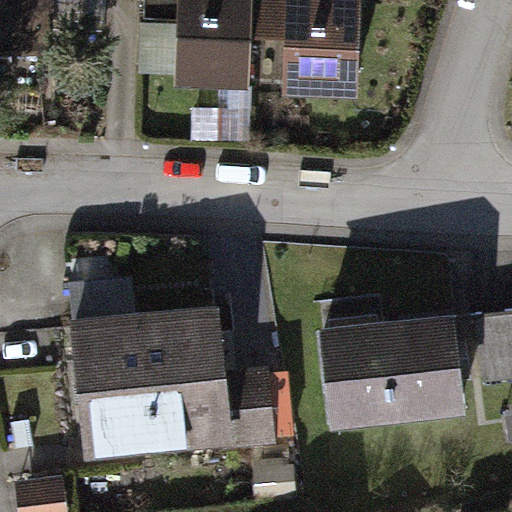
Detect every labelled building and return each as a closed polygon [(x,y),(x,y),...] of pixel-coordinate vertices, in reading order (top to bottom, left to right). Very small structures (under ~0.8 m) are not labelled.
[(48,0),(0,0),(0,49),(47,51),(48,0)] [(171,0),(170,89),(242,91),(243,36),(283,37),(282,96),(352,97),(353,0),(171,0)] [(214,305),(64,319),(79,460),(277,440),(268,356),(220,361),(214,305)] [(450,312),(311,327),(322,427),(461,412),(450,312)] [(511,316),(467,322),(475,390),(511,385),(511,316)] [(67,511),(64,480),(14,486),(17,511),(67,511)]
